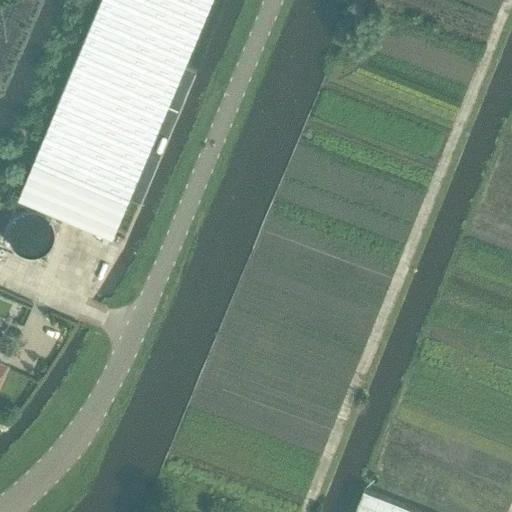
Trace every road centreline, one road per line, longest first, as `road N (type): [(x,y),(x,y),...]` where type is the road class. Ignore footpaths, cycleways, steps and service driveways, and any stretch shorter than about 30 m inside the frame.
road 1 (unclassified): [(0,508),(74,440),(124,363),(273,0)]
road 2 (track): [(507,0),(307,503)]
